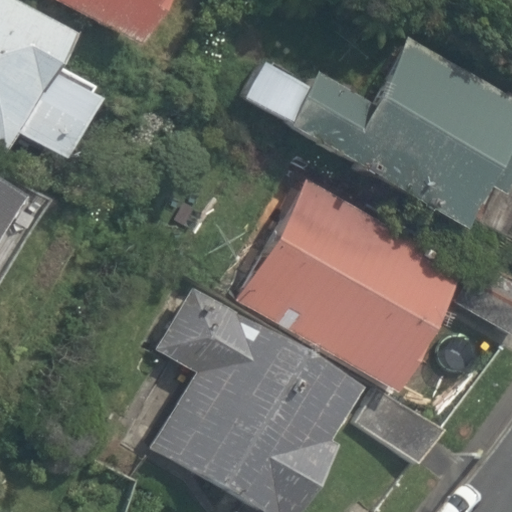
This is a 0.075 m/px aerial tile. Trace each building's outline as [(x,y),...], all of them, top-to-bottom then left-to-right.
[(56,23),(13,0),(0,0),(0,124),(44,149),(83,77),(39,53),(56,23)] [(42,0),(115,43),(140,0),(42,0)] [(358,105),(303,74),(271,129),(445,228),(469,186),(488,197),(511,156),(511,100),(399,36),(358,105)] [(469,251),(312,163),(231,308),(388,395),(469,251)] [(0,256),(30,201),(0,184),(0,256)] [(339,381),(185,286),(153,338),(187,360),(138,439),(255,511),(270,511),(320,432),(310,427),(339,381)]
